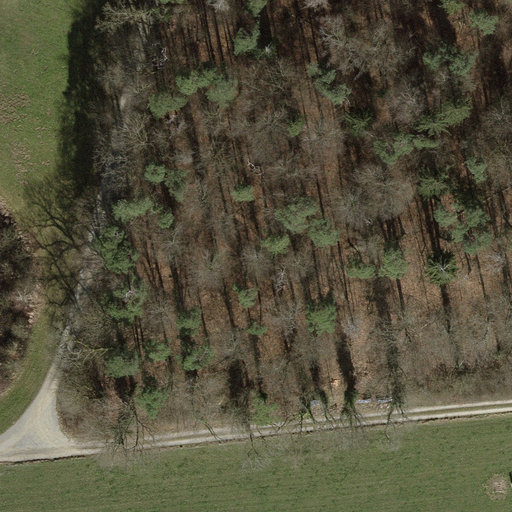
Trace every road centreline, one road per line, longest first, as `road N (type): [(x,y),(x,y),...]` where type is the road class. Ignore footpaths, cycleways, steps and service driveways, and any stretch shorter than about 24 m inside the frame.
road 1 (track): [(511,404),(0,456)]
road 2 (track): [(33,452),(158,0)]
